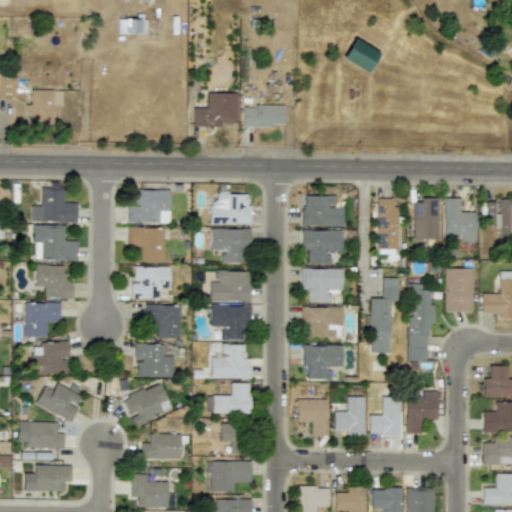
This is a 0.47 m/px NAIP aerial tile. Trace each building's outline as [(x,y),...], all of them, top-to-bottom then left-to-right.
[(116,33),(141,33),(141,19),(116,19),(116,33)] [(364,72),(376,53),(351,38),(339,57),(364,72)] [(58,90),(28,90),(28,105),(22,105),(22,113),(28,113),(29,124),(49,124),(49,115),(58,115),(58,90)] [(234,93),(204,92),(204,108),(191,107),(191,126),(219,127),(219,123),(234,123),(234,93)] [(282,106),(240,106),(240,126),(281,126),(282,106)] [(29,221),(73,221),(73,203),(61,203),(61,188),(38,188),(38,206),(29,206),(29,221)] [(167,221),(167,190),(133,190),(133,204),(124,204),(124,221),(167,221)] [(245,193),(214,192),(214,203),(207,203),(207,223),(248,224),(248,204),(244,204),(245,193)] [(299,225),(339,226),(340,206),(333,206),(333,196),(299,195),(299,225)] [(394,249),(395,198),(375,198),(374,248),(394,249)] [(441,241),(474,240),(473,211),(458,212),(457,198),(441,198),(441,241)] [(498,237),(507,236),(506,198),(497,199),(498,237)] [(436,239),(435,199),(410,199),(411,239),(436,239)] [(484,220),(495,220),(495,200),(483,200),(484,220)] [(73,259),(73,240),(61,240),(61,225),(31,225),(30,258),(73,259)] [(161,227),(125,227),(124,246),(138,246),(138,261),(161,261),(161,227)] [(207,249),(218,249),(218,262),(246,263),(247,229),(207,228),(207,249)] [(339,230),(299,229),(299,250),(305,250),(304,263),(326,264),(326,251),(338,251),(339,230)] [(70,296),(70,282),(62,281),(62,265),(32,264),(32,285),(41,286),(41,296),(70,296)] [(166,266),(130,267),(131,282),(128,282),(128,299),(156,299),(156,288),(167,288),(166,266)] [(328,302),(328,290),(339,290),(339,268),(299,268),(299,289),(304,289),(304,302),(328,302)] [(442,312),(470,311),(469,268),(441,268),(442,312)] [(246,271),(214,271),(214,283),(209,283),(209,301),(246,301),(246,271)] [(511,318),(511,271),(496,271),(496,293),(478,293),(478,312),(496,312),(496,318),(511,318)] [(395,278),(380,277),(379,298),(367,298),(367,316),(366,316),(365,352),(386,352),(386,301),(395,301),(395,278)] [(405,360),(424,360),(424,323),(431,323),(431,304),(426,304),(426,284),(405,284),(405,360)] [(56,302),(21,303),(21,336),(43,336),(43,321),(56,320),(56,302)] [(141,323),(153,323),(153,338),(177,338),(177,305),(142,304),(141,323)] [(246,305),(207,305),(207,327),(217,327),(217,339),(241,339),(241,327),(246,327),(246,305)] [(339,307),(300,306),(299,336),(338,337),(339,307)] [(64,372),(63,358),(65,358),(65,342),(28,343),(29,366),(35,366),(35,374),(64,372)] [(169,377),(170,356),(160,355),(160,344),(132,343),(132,359),(134,359),(134,376),(169,377)] [(247,379),(247,358),(241,358),(242,344),(219,344),(219,357),(207,356),(207,378),(247,379)] [(338,366),(339,345),(299,344),(298,367),(304,367),(304,379),(327,379),(327,366),(338,366)] [(480,396),(511,396),(511,378),(504,378),(504,366),(486,365),(486,378),(480,378),(480,396)] [(31,403),(67,422),(75,408),(71,406),(77,396),(72,393),(75,386),(69,383),(65,389),(53,382),(49,390),(41,385),(31,403)] [(167,408),(155,382),(119,399),(131,425),(167,408)] [(209,395),(209,413),(247,413),(247,383),(227,382),(227,395),(209,395)] [(401,433),(417,433),(418,419),(434,419),(434,392),(402,391),(401,433)] [(361,397),(344,396),(343,411),(331,411),(330,429),(343,429),(343,434),(361,435),(361,397)] [(365,415),(365,435),(396,434),(396,397),(378,397),(378,414),(365,415)] [(324,398),(293,399),(294,422),(308,422),(308,435),(325,435),(324,398)] [(511,432),(511,401),(492,401),(492,411),(479,411),(479,432),(511,432)] [(54,433),(54,422),(14,421),(14,441),(24,441),(24,447),(58,448),(59,433),(54,433)] [(241,455),(242,424),(218,423),(217,440),(227,441),(227,454),(241,455)] [(177,434),(146,433),(146,442),(138,442),(138,458),(177,459),(177,434)] [(511,437),(490,437),(490,443),(480,443),(479,464),(509,464),(509,457),(511,457),(511,437)] [(231,492),(231,482),(248,482),(248,461),(207,460),(207,492),(231,492)] [(61,491),(61,481),(66,481),(67,465),(31,464),(31,472),(21,472),(20,490),(61,491)] [(479,504),(511,504),(511,473),(493,473),(493,488),(479,488),(479,504)] [(143,481),(143,474),(127,474),(127,497),(134,497),(134,506),(171,507),(171,493),(164,493),(164,481),(143,481)] [(325,507),(326,487),(296,486),(295,511),(312,511),(312,506),(325,507)] [(430,511),(431,487),(403,487),(403,511),(430,511)] [(381,511),(398,511),(398,488),(368,488),(368,508),(381,507),(381,511)] [(331,491),(332,510),(344,510),(344,511),(362,511),(362,490),(331,491)] [(212,511),(248,511),(248,499),(213,498),(212,511)]
